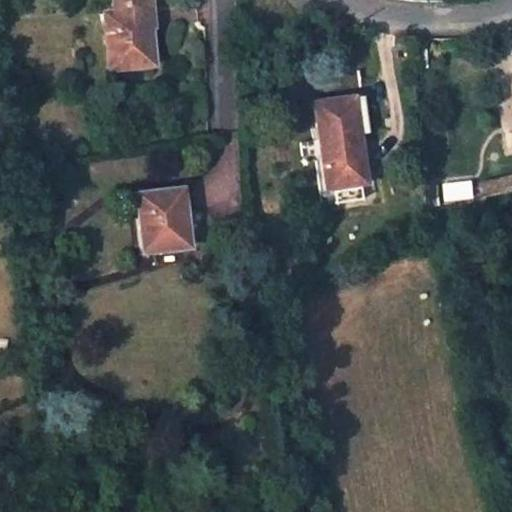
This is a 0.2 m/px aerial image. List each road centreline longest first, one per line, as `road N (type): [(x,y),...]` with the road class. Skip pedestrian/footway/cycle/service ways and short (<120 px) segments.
road 1 (residential): [(340,0),(414,22),(511,7)]
road 2 (residential): [(224,122),(221,0)]
